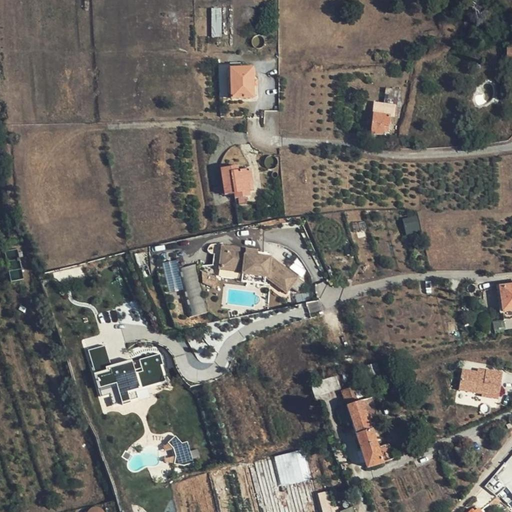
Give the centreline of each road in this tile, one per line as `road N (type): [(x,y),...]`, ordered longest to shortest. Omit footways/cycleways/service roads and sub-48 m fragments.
road 1 (unknown): [(330,298),(257,326),(201,377),(166,343),(134,342),(125,332)]
road 2 (residential): [(330,298),(389,282),(511,276)]
road 3 (unknown): [(511,409),(357,476)]
